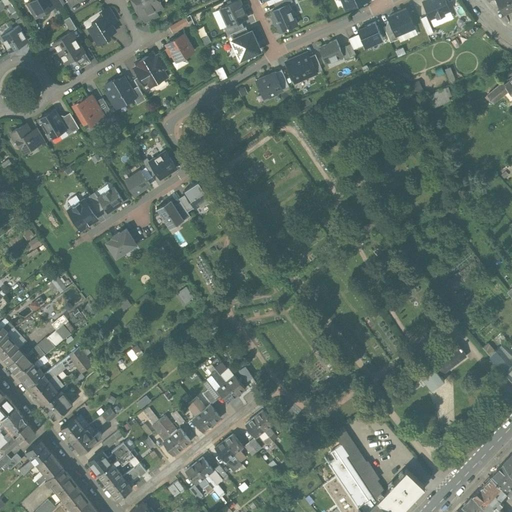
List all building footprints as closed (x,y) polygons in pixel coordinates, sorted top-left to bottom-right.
[(33,0),(28,3),(35,14),(41,10),(43,13),(55,5),(56,5),(52,0),(33,0)] [(159,0),(141,0),(134,3),(140,16),(142,15),(155,10),(162,7),(159,0)] [(282,0),(274,4),(277,9),(287,4),(292,2),(291,0),(282,0)] [(366,0),(342,0),(347,9),(366,0)] [(445,0),(426,0),(422,2),(430,19),(436,17),(437,19),(444,16),(443,13),(450,10),(445,0)] [(511,0),(496,0),(504,15),(511,10),(511,0)] [(239,1),(220,9),(228,26),(228,27),(241,21),(247,18),(239,1)] [(296,25),(287,4),(277,9),(272,11),(274,16),(272,17),(276,25),(277,24),(281,32),(296,25)] [(102,11),(104,15),(105,15),(111,24),(117,21),(108,7),(102,11)] [(406,9),(388,17),(389,19),(391,24),(396,36),(397,35),(414,27),(406,9)] [(155,10),(142,15),(145,22),(158,16),(155,10)] [(105,15),(104,15),(93,22),(95,25),(89,28),(98,44),(109,37),(108,35),(115,30),(111,24),(105,15)] [(16,20),(19,25),(25,36),(30,33),(21,17),(16,20)] [(64,20),(71,31),(77,28),(69,17),(64,20)] [(421,20),(428,36),(434,34),(426,17),(421,20)] [(173,32),(188,23),(185,18),(170,27),(173,32)] [(228,27),(228,26),(224,28),(227,36),(229,35),(244,28),(241,21),(228,27)] [(375,23),(357,31),(365,48),(382,41),(375,23)] [(397,35),(396,36),(391,24),(386,26),(383,27),(390,42),(399,39),(397,35)] [(19,25),(1,36),(10,52),(28,41),(25,36),(19,25)] [(246,27),(244,28),(229,35),(232,40),(248,33),(246,27)] [(78,42),(72,32),(53,43),(59,53),(78,42)] [(251,32),(248,33),(232,40),(237,51),(240,60),(249,56),(260,51),(251,32)] [(188,54),(194,51),(184,34),(166,44),(169,48),(166,49),(170,55),(172,54),(176,61),(182,58),(185,59),(187,57),(188,54)] [(336,40),(318,48),(325,64),(343,56),(340,49),(336,40)] [(84,52),(78,42),(59,53),(66,63),(74,58),(84,52)] [(350,44),(340,49),(343,56),(345,60),(355,55),(350,44)] [(237,51),(235,52),(240,64),(249,58),(249,56),(240,60),(237,51)] [(90,62),(84,52),(74,58),(80,68),(90,62)] [(166,74),(163,70),(168,67),(160,53),(153,57),(151,54),(137,62),(139,65),(138,69),(135,71),(144,85),(149,82),(152,83),(153,85),(165,78),(166,74)] [(285,63),(295,83),(317,74),(316,73),(309,58),(307,53),(285,63)] [(309,58),(316,73),(322,71),(315,55),(309,58)] [(275,73),(282,90),(288,87),(281,70),(275,73)] [(268,96),(268,97),(278,93),(278,92),(282,90),(275,73),(256,81),(264,98),(268,96)] [(132,90),(131,90),(124,77),(116,82),(114,80),(105,85),(109,92),(107,93),(112,102),(114,101),(118,107),(133,98),(134,98),(130,91),(132,90)] [(509,91),(505,85),(503,83),(487,95),(494,103),(509,91)] [(132,90),(130,91),(134,98),(133,98),(137,105),(146,100),(137,86),(131,90),(132,90)] [(444,90),(424,98),(429,109),(449,101),(444,90)] [(92,125),(105,118),(96,102),(92,95),(85,99),(84,97),(77,101),(78,103),(73,106),(84,125),(89,122),(92,125)] [(96,102),(105,118),(112,113),(103,98),(96,102)] [(39,120),(50,138),(65,130),(65,129),(59,119),(54,110),(39,120)] [(59,119),(65,129),(65,130),(68,135),(79,128),(70,113),(59,119)] [(23,126),(11,134),(16,142),(17,142),(23,153),(37,145),(38,145),(31,132),(28,134),(23,126)] [(38,145),(37,145),(39,147),(46,143),(37,129),(31,132),(38,145)] [(157,173),(160,178),(177,168),(166,151),(149,161),(157,173)] [(152,177),(157,173),(149,161),(147,158),(142,161),(152,177)] [(140,170),(125,180),(134,195),(150,185),(140,170)] [(184,190),(186,194),(195,207),(200,204),(201,206),(209,201),(208,199),(213,196),(202,179),(184,190)] [(115,188),(98,199),(107,213),(124,202),(115,188)] [(186,194),(179,199),(187,212),(195,207),(186,194)] [(84,199),(94,214),(99,211),(89,196),(84,199)] [(68,210),(81,230),(97,219),(94,214),(84,199),(68,210)] [(173,199),(157,209),(171,230),(187,220),(173,199)] [(107,243),(117,259),(138,244),(128,229),(123,233),(122,232),(112,238),(113,239),(107,243)] [(51,280),(59,291),(66,287),(58,276),(51,280)] [(186,285),(176,293),(185,305),(195,297),(186,285)] [(2,328),(7,333),(12,329),(9,325),(10,323),(8,321),(2,328)] [(6,334),(4,335),(0,338),(0,355),(4,360),(18,348),(6,334)] [(30,348),(36,355),(39,358),(45,354),(37,345),(34,348),(32,346),(30,348)] [(79,347),(68,356),(81,373),(92,364),(79,347)] [(20,349),(5,361),(18,375),(35,362),(39,358),(36,355),(32,358),(30,360),(20,349)] [(511,362),(510,365),(496,351),(491,356),(511,377),(511,362)] [(44,375),(28,387),(42,405),(57,392),(47,379),(64,366),(61,361),(44,375)] [(35,362),(18,375),(28,387),(44,375),(35,362)] [(423,379),(434,391),(446,381),(435,368),(423,379)] [(235,375),(226,381),(237,395),(245,388),(235,375)] [(208,390),(211,393),(216,389),(208,380),(203,383),(208,390)] [(226,381),(217,388),(228,402),(237,395),(226,381)] [(436,405),(438,405),(441,428),(457,426),(453,399),(451,400),(449,387),(440,388),(441,393),(434,394),(436,405)] [(57,392),(42,405),(54,419),(72,404),(61,389),(57,392)] [(211,393),(208,390),(203,394),(211,403),(216,399),(211,393)] [(15,408),(5,396),(0,400),(0,416),(3,419),(15,408)] [(220,418),(210,405),(201,411),(212,425),(220,418)] [(8,441),(27,423),(15,408),(3,419),(1,421),(11,432),(7,433),(4,436),(1,433),(0,432),(0,448),(2,447),(8,441)] [(110,408),(101,415),(106,421),(106,420),(107,422),(116,415),(110,408)] [(176,409),(171,413),(179,424),(184,420),(176,409)] [(262,410),(254,417),(264,430),(273,423),(262,410)] [(212,425),(201,411),(192,418),(203,432),(212,425)] [(84,429),(74,417),(61,428),(70,440),(84,429)] [(254,417),(245,424),(256,437),(264,430),(254,417)] [(173,455),(182,448),(171,435),(159,419),(153,424),(165,440),(163,442),(173,455)] [(27,423),(8,441),(12,445),(18,440),(23,445),(36,434),(27,423)] [(378,500),(385,492),(377,481),(379,479),(367,461),(366,462),(342,426),(333,432),(378,500)] [(171,435),(182,448),(190,441),(180,428),(171,435)] [(91,437),(84,429),(70,440),(80,452),(94,441),(101,436),(98,432),(91,437)] [(118,430),(101,443),(106,449),(123,436),(118,430)] [(224,440),(234,453),(243,447),(233,434),(224,440)] [(148,435),(143,439),(150,449),(155,445),(148,435)] [(244,445),(252,455),(262,446),(253,437),(244,445)] [(33,442),(28,445),(30,448),(25,452),(31,459),(31,461),(23,468),(27,472),(35,463),(49,451),(40,439),(35,444),(33,442)] [(215,447),(226,460),(234,453),(224,440),(215,447)] [(12,445),(8,441),(2,447),(7,453),(5,454),(6,455),(8,456),(16,449),(12,445)] [(107,458),(102,451),(96,455),(88,462),(98,474),(112,464),(125,453),(125,454),(129,450),(123,442),(111,451),(111,454),(107,458)] [(35,463),(47,479),(62,468),(49,451),(35,463)] [(511,452),(501,464),(510,473),(511,475),(511,452)] [(8,456),(6,455),(0,460),(0,470),(6,465),(11,460),(8,456)] [(16,455),(11,460),(6,465),(10,470),(21,460),(16,455)] [(194,464),(204,477),(213,470),(203,457),(194,464)] [(112,464),(98,474),(108,487),(122,476),(112,464)] [(194,464),(185,471),(196,484),(204,477),(194,464)] [(501,464),(490,476),(504,489),(506,492),(510,496),(511,493),(511,488),(508,485),(511,482),(511,483),(511,475),(510,473),(501,464)] [(228,476),(219,465),(214,468),(223,479),(228,476)] [(47,479),(45,481),(49,487),(52,485),(62,499),(77,487),(62,468),(47,479)] [(378,500),(379,502),(390,511),(399,511),(423,486),(406,470),(385,492),(378,500)] [(360,511),(357,508),(336,475),(323,484),(341,511),(360,511)] [(122,476),(108,487),(118,499),(131,489),(122,476)] [(490,476),(472,495),(485,507),(485,508),(489,511),(497,511),(499,510),(498,509),(501,505),(498,501),(506,492),(504,489),(490,476)] [(178,480),(168,488),(175,497),(184,489),(178,480)] [(194,485),(189,488),(198,499),(202,496),(194,485)] [(77,487),(62,499),(72,511),(77,511),(89,503),(77,487)] [(485,507),(472,495),(462,506),(468,511),(480,511),(485,508),(485,507)] [(49,499),(35,511),(51,511),(56,508),(49,499)] [(370,502),(364,507),(362,505),(358,507),(361,511),(390,511),(379,502),(374,506),(370,502)] [(96,511),(89,503),(77,511),(96,511)] [(150,511),(143,503),(131,511),(150,511)]
